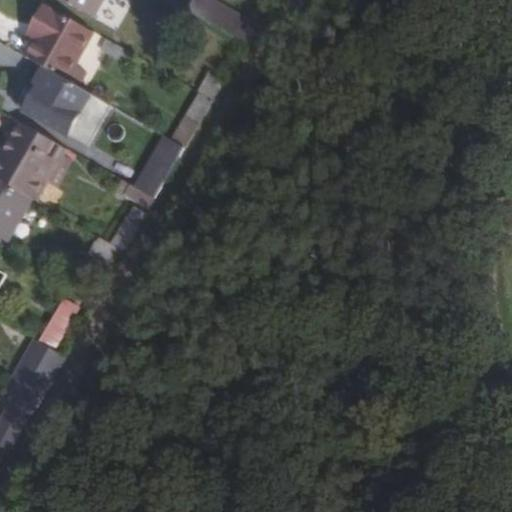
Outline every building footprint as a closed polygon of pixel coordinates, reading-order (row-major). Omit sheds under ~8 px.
[(69,0),(72,1),(71,4),(94,17),(103,0),(69,0)] [(215,8),(202,0),(194,0),(189,11),(233,37),(244,18),(218,3),(215,8)] [(93,32),(46,4),(34,24),(43,29),(37,39),(27,57),(53,71),(66,79),(79,87),(87,72),(74,65),(93,32)] [(257,26),(244,18),(233,37),(246,45),(257,26)] [(43,29),(34,24),(29,34),(37,39),(43,29)] [(66,79),(53,71),(41,92),(37,89),(31,90),(23,105),(25,110),(68,135),(92,94),(79,87),(66,79)] [(201,93),(173,141),(187,149),(214,101),(201,93)] [(0,155),(0,180),(32,199),(43,180),(52,185),(68,158),(59,153),(63,147),(24,125),(5,158),(0,155)] [(187,149),(173,141),(167,152),(170,154),(162,167),(153,162),(137,189),(141,191),(156,200),(187,149)] [(32,199),(0,180),(0,234),(9,240),(32,199)] [(156,200),(141,191),(134,202),(150,210),(156,200)] [(148,214),(135,207),(129,218),(142,224),(148,214)] [(142,224),(129,218),(113,246),(125,253),(142,224)] [(113,246),(101,239),(92,254),(117,268),(125,253),(113,246)] [(78,310),(64,302),(41,343),(55,351),(78,310)] [(41,343),(36,340),(6,392),(20,399),(37,409),(67,358),(55,351),(41,343)] [(37,409),(20,399),(5,424),(9,427),(0,442),(0,457),(6,461),(37,409)]
